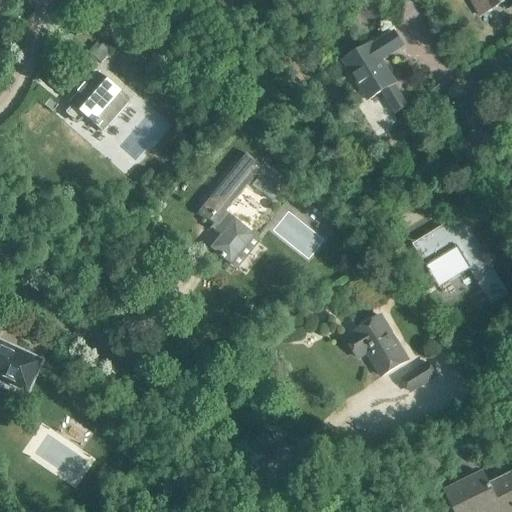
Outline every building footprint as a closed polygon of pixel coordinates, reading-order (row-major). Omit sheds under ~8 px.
[(471,0),(482,17),(510,0),(471,0)] [(382,62),(403,49),(393,33),(372,47),(371,46),(343,64),(367,102),(382,93),(395,115),(407,107),(393,86),(396,84),(382,62)] [(93,56),(101,63),(111,52),(103,45),(93,56)] [(80,111),(103,132),(128,104),(94,74),(69,102),(73,105),(64,114),(72,120),(80,111)] [(191,160),(206,172),(220,155),(205,143),(191,160)] [(271,204),(284,188),(245,156),(201,210),(216,222),(211,229),(220,236),(209,249),(236,270),(261,240),(225,211),(248,183),(252,186),(251,187),(271,204)] [(467,233),(456,239),(447,225),(412,247),(438,290),(469,271),(490,307),(508,296),(480,250),(476,252),(472,245),(474,244),(467,233)] [(381,378),(407,363),(380,318),(354,334),(355,335),(346,341),(357,360),(367,354),(381,378)] [(0,381),(25,393),(39,362),(0,344),(0,381)] [(402,381),(409,394),(436,378),(428,366),(402,381)] [(511,511),(511,478),(490,490),(483,477),(447,495),(455,511),(511,511)]
